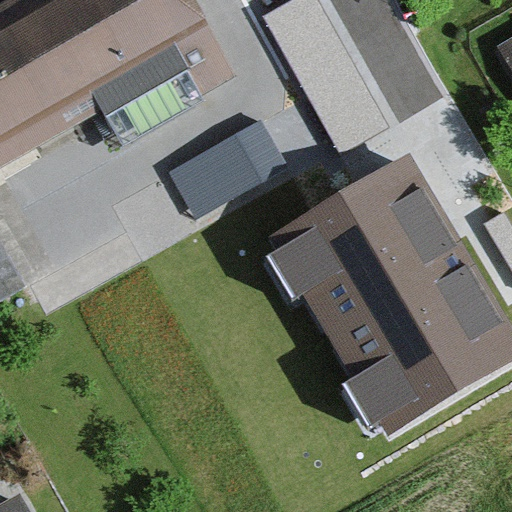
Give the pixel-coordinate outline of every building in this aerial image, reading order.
[(183,0),(21,0),(0,12),(0,150),(99,95),(121,134),(226,75),(183,0)] [(389,127),(316,0),(298,0),(266,19),(342,153),(389,127)] [(511,41),(503,46),(511,62),(511,41)] [(284,169),(260,126),(175,175),(200,217),(284,169)] [(511,339),(406,160),(275,237),(389,430),(511,357),(511,339)] [(29,511),(19,493),(0,503),(0,511),(29,511)]
